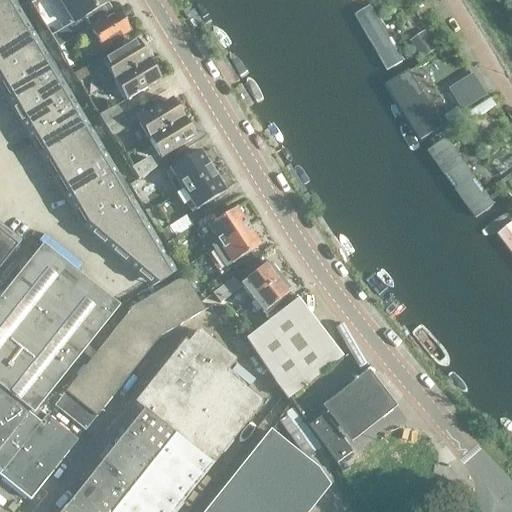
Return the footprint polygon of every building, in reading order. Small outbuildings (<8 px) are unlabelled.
[(84,119),(13,0),(0,0),(0,89),(83,230),(91,237),(151,288),(176,273),(126,189),(116,171),(104,152),(84,119)] [(60,0),(75,24),(50,38),(52,41),(58,49),(113,16),(103,0),(60,0)] [(370,8),(355,17),(387,71),(402,62),(370,8)] [(88,42),(93,50),(97,56),(111,47),(112,49),(123,42),(121,38),(129,33),(118,14),(89,32),(94,39),(88,42)] [(424,57),(440,47),(428,29),(413,39),(424,57)] [(102,64),(114,83),(148,63),(136,43),(102,64)] [(65,62),(74,76),(81,72),(72,58),(65,62)] [(148,63),(114,83),(126,103),(160,82),(148,63)] [(84,70),(81,72),(74,76),(79,85),(90,79),(84,70)] [(411,77),(392,88),(424,140),(443,128),(411,77)] [(473,77),(454,88),(467,109),(485,97),(473,77)] [(138,122),(149,141),(183,120),(172,101),(138,122)] [(106,128),(123,118),(116,107),(100,117),(106,128)] [(113,138),(129,128),(123,118),(106,128),(113,138)] [(183,120),(149,141),(161,160),(195,139),(183,120)] [(447,141),(429,154),(476,218),(494,205),(447,141)] [(171,172),(183,192),(213,173),(200,153),(171,172)] [(149,158),(132,169),(139,180),(156,169),(149,158)] [(213,173),(183,192),(196,212),(226,193),(213,173)] [(236,210),(217,222),(212,214),(192,226),(184,233),(189,241),(196,237),(202,246),(208,242),(214,251),(248,228),(236,210)] [(184,233),(192,226),(186,216),(168,228),(175,239),(184,233)] [(0,269),(21,243),(0,226),(0,269)] [(511,226),(499,236),(511,253),(511,226)] [(248,228),(214,251),(219,259),(213,263),(220,273),(232,265),(260,247),(248,228)] [(42,246),(0,298),(0,461),(40,411),(38,410),(119,308),(42,246)] [(268,264),(240,286),(234,278),(212,295),(220,305),(242,289),(251,301),(279,279),(268,264)] [(131,309),(103,344),(97,339),(91,347),(97,352),(53,407),(84,432),(159,339),(204,310),(183,277),(131,309)] [(279,279),(251,301),(268,322),(295,301),(289,294),(290,293),(279,279)] [(295,301),(268,322),(269,323),(247,340),(288,400),(341,359),(297,301),(296,302),(295,301)] [(172,436),(175,439),(225,375),(236,362),(197,332),(187,344),(183,341),(133,405),(141,412),(172,436)] [(369,368),(322,403),(350,441),(397,405),(369,368)] [(134,484),(112,511),(174,511),(261,404),(225,375),(175,439),(172,436),(134,484)] [(77,441),(40,411),(0,461),(0,477),(29,501),(77,441)] [(141,412),(94,472),(99,476),(109,464),(134,484),(172,436),(141,412)] [(309,427),(336,465),(352,454),(323,416),(309,427)] [(206,511),(308,511),(328,488),(317,472),(269,434),(206,511)] [(94,472),(61,511),(112,511),(134,484),(109,464),(99,476),(94,472)]
